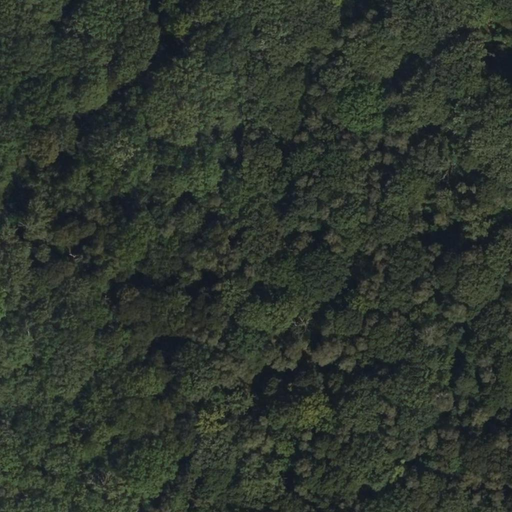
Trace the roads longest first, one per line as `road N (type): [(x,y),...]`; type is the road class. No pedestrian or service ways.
road 1 (track): [(288,0),(0,381)]
road 2 (track): [(0,398),(127,511)]
